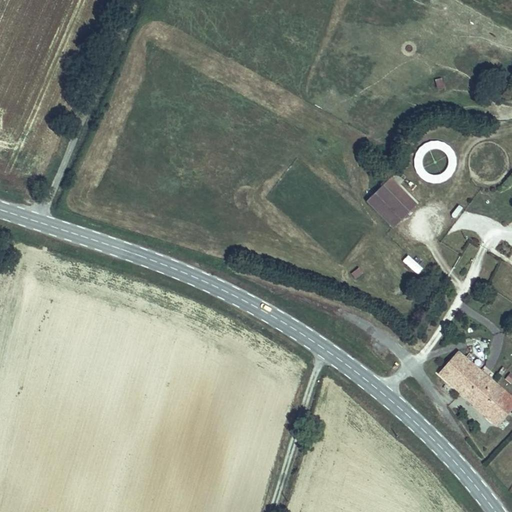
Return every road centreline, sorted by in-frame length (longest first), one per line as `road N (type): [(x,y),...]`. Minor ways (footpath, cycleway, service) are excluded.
road 1 (secondary): [(490,511),(452,456),(324,346),(176,268),(38,221)]
road 2 (unclassified): [(133,0),(38,221)]
road 3 (track): [(324,346),(271,511)]
